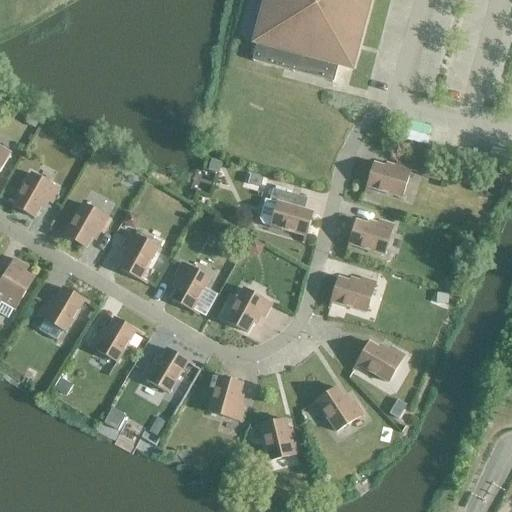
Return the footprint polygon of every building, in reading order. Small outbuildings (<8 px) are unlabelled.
[(263,0),(252,45),(256,46),(251,62),(333,84),(337,67),(352,71),(370,0),(263,0)] [(30,114),(25,123),(34,128),(39,119),(30,114)] [(0,149),(0,172),(10,156),(0,149)] [(211,162),(208,172),(219,175),(222,165),(211,162)] [(366,189),(401,200),(411,169),(396,165),(394,172),(373,165),(366,189)] [(425,167),(421,178),(439,184),(443,173),(425,167)] [(51,205),(58,191),(31,175),(12,207),(34,220),(44,201),(51,205)] [(251,177),(249,186),(260,189),(262,180),(251,177)] [(265,201),(259,220),(262,226),(270,228),(305,238),(312,214),(297,210),(300,199),(272,190),(268,202),(265,201)] [(64,238),(85,250),(96,231),(102,235),(110,222),(82,206),(64,238)] [(126,218),(121,227),(130,233),(135,223),(126,218)] [(215,219),(205,235),(222,246),(232,229),(215,219)] [(376,229),(355,223),(348,246),(383,257),(393,227),(378,222),(376,229)] [(140,282),(157,250),(129,235),(122,248),(128,251),(118,270),(140,282)] [(464,240),(459,254),(472,258),(477,244),(464,240)] [(254,242),(248,252),(258,257),(264,248),(254,242)] [(0,303),(1,304),(0,305),(0,315),(7,320),(13,311),(14,312),(33,280),(24,274),(27,269),(14,261),(2,281),(0,279),(0,303)] [(209,281),(181,265),(174,278),(180,282),(170,301),(191,313),(209,281)] [(358,286),(338,280),(330,304),(365,315),(375,284),(360,279),(358,286)] [(37,318),(65,334),(84,302),(62,290),(51,308),(45,305),(37,318)] [(225,323),(247,335),(257,316),(263,319),(271,306),(243,291),(225,323)] [(436,294),(435,304),(447,305),(448,295),(436,294)] [(89,348),(116,364),(135,333),(114,320),(103,339),(96,335),(89,348)] [(388,385),(404,357),(391,349),(387,355),(368,344),(356,366),(388,385)] [(148,366),(141,379),(168,395),(187,363),(166,351),(155,370),(148,366)] [(212,377),(211,378),(209,389),(215,391),(208,414),(239,423),(243,408),(236,406),(242,385),(212,377)] [(59,380),(53,390),(62,396),(68,385),(59,380)] [(348,407),(336,389),(315,403),(336,434),(362,416),(354,403),(348,407)] [(397,403),(390,416),(399,421),(406,408),(397,403)] [(111,410),(104,424),(117,431),(125,417),(111,410)] [(289,442),(284,421),(260,427),(269,463),(300,455),(296,441),(289,442)]
